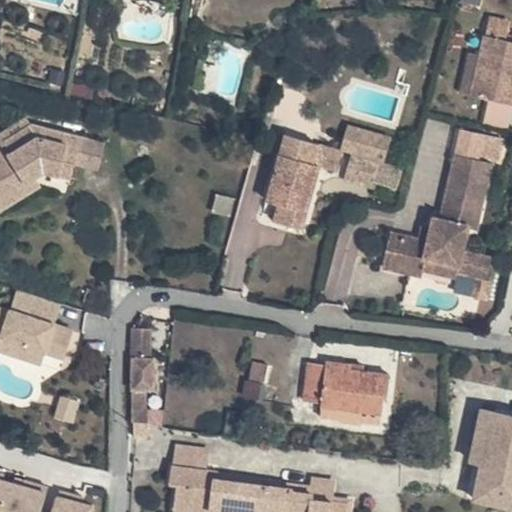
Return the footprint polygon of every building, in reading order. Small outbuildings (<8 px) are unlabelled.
[(482,24),(470,22),(460,82),(472,84),(482,24)] [(511,28),(482,24),(472,84),(511,90),(511,28)] [(54,66),(52,79),(65,82),(68,69),(54,66)] [(28,119),(24,111),(0,125),(0,192),(34,172),(26,157),(36,152),(43,166),(69,174),(74,158),(82,134),(28,119)] [(396,124),(354,112),(347,139),(390,149),(396,124)] [(283,123),(272,164),(315,173),(320,154),(341,159),(347,139),(283,123)] [(104,141),(82,134),(74,158),(98,164),(104,141)] [(496,148),(460,141),(447,206),(438,205),(436,215),(433,228),(425,226),(404,222),(398,258),(428,264),(431,255),(465,262),(469,241),(475,213),(484,215),(496,148)] [(411,157),(386,150),(381,169),(405,176),(411,157)] [(26,157),(34,172),(43,166),(36,152),(26,157)] [(315,173),(272,164),(265,189),(283,194),(307,198),(315,173)] [(0,205),(38,180),(34,172),(0,192),(0,205)] [(283,194),(265,189),(259,206),(278,211),(283,194)] [(307,198),(283,194),(278,211),(302,216),(307,198)] [(436,215),(429,214),(425,226),(433,228),(436,215)] [(404,222),(395,220),(388,255),(398,258),(404,222)] [(497,246),(469,241),(465,262),(479,267),(479,283),(498,283),(497,246)] [(0,303),(0,335),(4,336),(0,347),(0,349),(43,362),(47,351),(66,356),(76,327),(57,320),(64,301),(20,287),(14,305),(0,303)] [(154,318),(137,317),(135,328),(134,348),(137,348),(138,413),(153,415),(153,402),(151,401),(151,379),(158,379),(157,348),(152,348),(154,318)] [(160,319),(154,318),(152,348),(157,348),(160,319)] [(352,354),(329,351),(328,356),(309,355),(306,392),(324,395),(325,399),(387,406),(388,386),(394,387),(396,365),(351,360),(352,354)] [(64,393),(58,414),(76,419),(82,398),(64,393)] [(169,404),(153,402),(153,415),(168,417),(169,404)] [(476,435),(491,438),(481,484),(511,489),(511,413),(482,407),(476,435)] [(491,438),(476,435),(470,461),(485,465),(491,438)] [(181,436),(179,456),(215,460),(217,440),(181,436)] [(215,460),(179,456),(177,474),(185,475),(181,502),(219,506),(219,501),(255,506),(256,497),(273,498),(272,507),(271,511),(353,511),(356,493),(319,488),(318,485),(298,482),(296,479),(289,478),(266,473),(224,469),(214,468),(215,460)] [(225,461),(215,460),(214,468),(224,469),(225,461)] [(0,511),(43,511),(51,482),(0,469),(0,511)] [(511,489),(481,484),(479,496),(511,502),(511,489)] [(56,490),(52,511),(92,511),(95,496),(56,490)] [(273,498),(256,497),(255,506),(272,507),(273,498)] [(217,511),(219,506),(181,502),(180,511),(217,511)]
